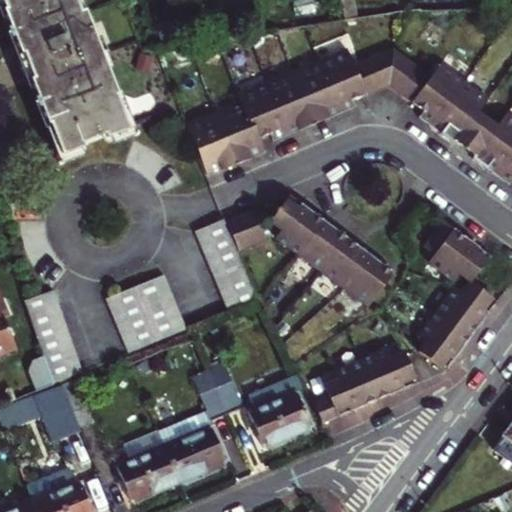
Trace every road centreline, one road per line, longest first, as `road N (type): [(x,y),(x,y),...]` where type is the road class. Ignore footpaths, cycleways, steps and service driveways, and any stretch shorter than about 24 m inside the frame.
road 1 (residential): [(511,228),(405,149),(377,138),(216,202),(146,211)]
road 2 (residential): [(146,211),(132,188),(98,179),(68,200),(63,226),(82,256),(108,263),(133,253),(147,220)]
road 3 (residential): [(430,454),(343,464),(220,511)]
road 4 (residential): [(511,344),(430,454)]
